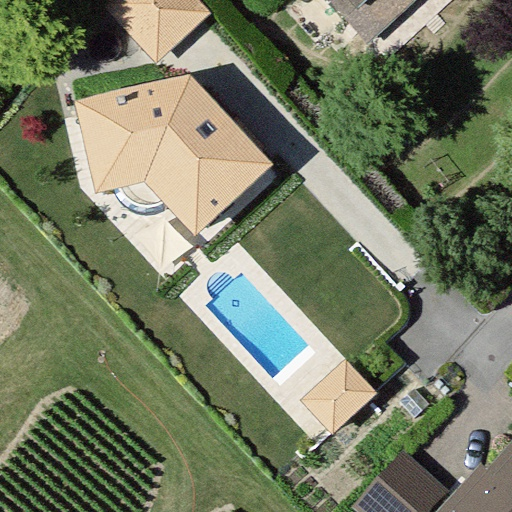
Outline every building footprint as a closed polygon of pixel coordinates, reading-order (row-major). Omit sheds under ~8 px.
[(196,0),(105,0),(101,3),(153,62),(208,13),(196,0)] [(376,0),(324,0),(350,26),(376,0)] [(186,80),(71,103),(90,198),(143,188),(191,239),(268,167),(186,80)] [(511,511),(511,443),(486,472),(478,465),(436,511),(511,511)] [(432,511),(450,492),(405,451),(354,507),(358,511),(432,511)]
